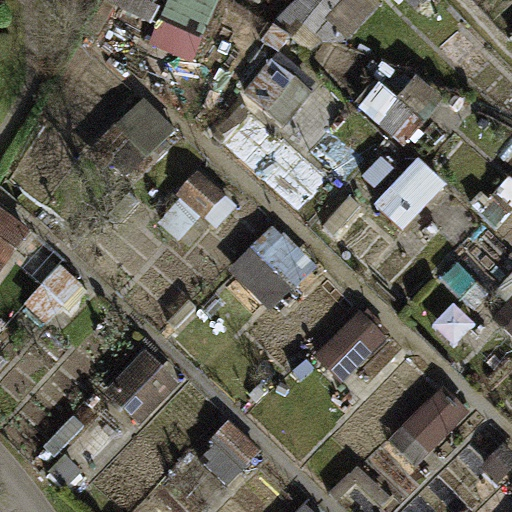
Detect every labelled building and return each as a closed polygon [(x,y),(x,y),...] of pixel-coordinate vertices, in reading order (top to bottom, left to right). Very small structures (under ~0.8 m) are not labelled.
[(194,83),(221,0),(134,0),(116,57),(194,83)] [(304,0),(287,17),(325,57),(384,0),(304,0)] [(415,231),(450,183),(421,163),(387,212),(415,231)] [(114,396),(150,425),(185,382),(149,352),(114,396)] [(437,463),(465,409),(433,393),(406,448),(437,463)]
